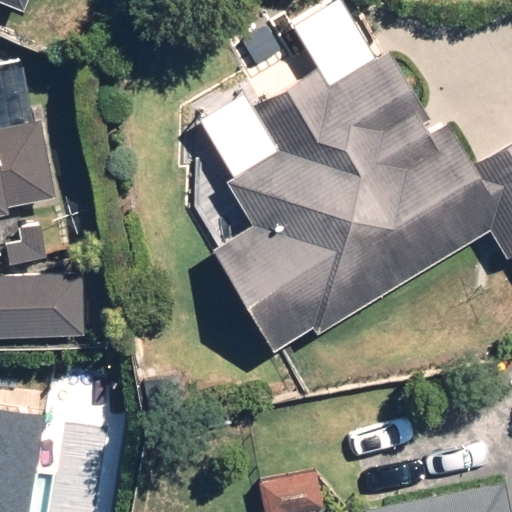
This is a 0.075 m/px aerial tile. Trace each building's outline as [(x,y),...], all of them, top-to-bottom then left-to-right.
[(0,0),(0,3),(15,8),(17,0),(0,0)] [(0,335),(77,336),(75,277),(2,279),(0,225),(37,224),(33,113),(10,114),(8,59),(0,59),(0,335)] [(255,225),(208,255),(268,347),(302,324),(310,336),(476,227),(502,266),(511,259),(511,147),(471,175),(438,125),(427,132),(379,59),(335,88),(322,68),(246,117),(272,156),(229,185),(255,225)] [(14,511),(21,396),(0,394),(0,511),(14,511)] [(506,511),(502,485),(356,508),(356,511),(506,511)]
